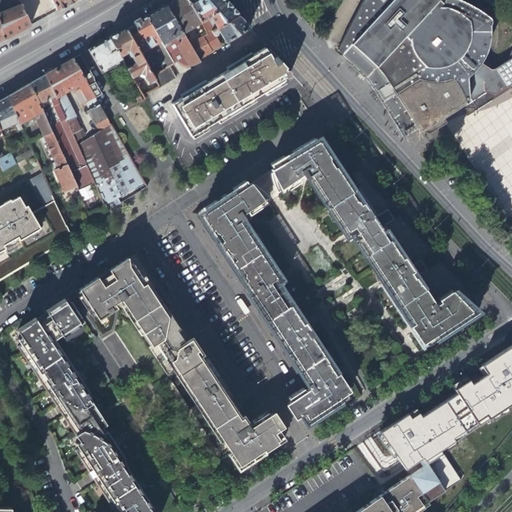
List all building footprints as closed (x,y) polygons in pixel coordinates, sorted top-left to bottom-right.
[(0,27),(4,39),(21,29),(29,25),(19,0),(8,0),(9,1),(7,2),(10,9),(0,13),(0,6),(0,5),(0,3),(0,27)] [(50,0),(55,11),(73,1),(74,0),(50,0)] [(182,34),(201,23),(186,0),(174,0),(165,6),(182,34)] [(211,18),(218,29),(240,16),(225,0),(186,0),(201,23),(202,24),(211,18)] [(363,0),(361,4),(339,47),(344,53),(342,55),(370,81),(404,135),(406,134),(407,136),(419,129),(422,134),(425,132),(432,132),(449,122),(446,116),(473,100),(474,102),(480,98),(487,94),(486,91),(488,90),(496,93),(508,86),(511,86),(511,46),(511,47),(510,49),(510,50),(510,52),(511,57),(504,61),(500,64),(499,65),(498,67),(497,71),(492,73),(491,73),(487,71),(488,69),(482,64),(481,66),(478,64),(485,53),(487,47),(489,43),(491,31),(491,22),(490,19),(489,16),(486,13),(480,10),(470,3),(464,0),(363,0)] [(179,48),(190,67),(194,66),(200,63),(198,61),(189,45),(182,34),(165,6),(146,17),(160,41),(163,45),(174,39),(180,36),(182,39),(180,43),(181,42),(183,46),(179,48)] [(243,19),(240,16),(218,29),(210,33),(214,38),(216,36),(216,35),(219,33),(227,43),(251,28),(243,19)] [(143,51),(160,41),(146,17),(125,28),(152,75),(161,70),(151,53),(149,55),(144,53),(143,51)] [(150,83),(155,80),(152,75),(125,28),(108,38),(120,58),(125,55),(127,53),(130,59),(132,58),(135,63),(131,66),(126,69),(132,79),(140,74),(144,76),(148,82),(150,83)] [(210,33),(204,37),(212,52),(220,47),(214,38),(210,33)] [(204,37),(189,45),(198,61),(212,52),(204,37)] [(90,49),(87,50),(101,73),(117,64),(121,72),(126,69),(120,58),(108,38),(90,49)] [(286,70),(276,58),(272,60),(267,53),(265,49),(171,105),(191,137),(217,121),(262,94),(284,81),(283,79),(285,78),(287,79),(289,78),(290,77),(291,76),(291,74),(290,73),(289,72),(288,72),(286,72),(285,70),(286,70)] [(270,51),(267,53),(272,60),(276,58),(270,51)] [(125,55),(131,66),(135,63),(132,58),(130,59),(127,53),(125,55)] [(92,78),(79,55),(72,59),(95,98),(95,99),(101,95),(94,82),(92,78)] [(78,122),(64,93),(72,89),(74,93),(81,89),(84,95),(80,98),(84,105),(85,104),(95,98),(72,59),(60,66),(45,75),(75,141),(85,136),(82,129),(80,130),(76,123),(78,122)] [(173,64),(178,71),(185,67),(187,67),(184,62),(181,64),(179,61),(173,64)] [(169,65),(161,70),(152,75),(155,80),(159,86),(160,87),(176,78),(169,65)] [(191,69),(190,67),(189,67),(187,67),(185,67),(178,71),(181,75),(191,69)] [(105,208),(105,207),(77,146),(75,141),(45,75),(37,79),(29,84),(78,191),(90,218),(105,208)] [(17,91),(30,119),(35,117),(37,122),(58,169),(54,170),(66,196),(78,191),(29,84),(20,89),(17,91)] [(25,122),(30,119),(17,91),(6,97),(20,126),(25,122)] [(1,134),(20,126),(6,97),(0,100),(0,130),(0,131),(1,134)] [(95,98),(85,104),(90,111),(99,105),(95,99),(95,98)] [(87,112),(99,132),(111,125),(99,105),(90,111),(87,112)] [(105,207),(144,184),(120,142),(115,133),(111,125),(99,132),(77,146),(105,207)] [(412,324),(411,325),(415,330),(422,342),(432,335),(435,335),(437,334),(438,335),(464,317),(466,319),(479,311),(473,305),(469,302),(475,297),(450,270),(441,260),(427,269),(420,257),(432,250),(427,244),(404,219),(401,215),(396,219),(389,208),(392,206),(383,196),(363,174),(358,169),(352,173),(336,150),(323,130),(293,150),(297,156),(293,159),(289,161),(286,157),(272,166),(276,172),(272,174),(273,181),(275,186),(276,190),(278,193),(287,187),(291,187),(294,185),(296,187),(303,182),(300,179),(304,176),(307,179),(312,176),(315,180),(311,182),(316,190),(317,189),(320,192),(322,194),(327,201),(325,203),(337,222),(340,220),(344,227),(345,230),(347,233),(355,227),(359,233),(363,239),(360,241),(365,248),(365,251),(368,255),(369,254),(374,261),(374,264),(376,267),(374,268),(378,274),(381,272),(385,278),(389,284),(387,285),(389,289),(391,292),(393,291),(398,298),(398,301),(404,311),(406,310),(410,317),(411,319),(412,324)] [(29,146),(12,156),(16,165),(33,155),(29,146)] [(9,150),(0,154),(0,164),(4,172),(16,165),(12,156),(9,150)] [(28,179),(38,199),(34,201),(37,209),(55,201),(42,173),(28,179)] [(310,337),(312,336),(310,333),(307,330),(303,324),(302,325),(298,319),(300,318),(284,293),(278,297),(275,292),(270,285),(279,279),(277,276),(274,274),(269,267),(272,265),(260,246),(257,248),(252,240),(252,237),(250,234),(251,233),(246,225),(243,227),(242,225),(240,223),(246,219),(244,217),(247,215),(248,214),(251,217),(257,212),(256,210),(257,209),(260,206),(270,199),(267,196),(264,191),(261,189),(255,185),(251,188),(248,182),(235,191),(237,195),(233,198),(229,200),(225,194),(194,215),(237,280),(243,276),(255,295),(252,297),(260,308),(259,309),(262,314),(260,315),(278,342),(286,336),(290,342),(282,348),(310,391),(307,393),(303,388),(288,398),(306,425),(312,421),(311,419),(314,417),(316,414),(323,410),(325,413),(337,403),(336,402),(339,400),(339,397),(349,391),(339,376),(337,374),(336,375),(334,371),(330,370),(326,363),(327,362),(316,341),(314,343),(310,337)] [(0,281),(67,241),(72,238),(69,232),(55,201),(32,215),(28,207),(25,208),(19,198),(12,202),(11,200),(0,206),(0,281)] [(192,337),(190,338),(187,332),(182,326),(184,325),(136,251),(105,271),(108,275),(99,280),(98,278),(79,291),(82,295),(78,298),(90,316),(94,313),(98,320),(113,310),(112,308),(113,307),(116,308),(114,304),(121,300),(168,373),(184,354),(186,355),(188,356),(191,356),(193,355),(194,354),(196,353),(198,351),(198,350),(198,346),(195,340),(192,337)] [(153,511),(155,511),(130,474),(125,477),(124,475),(126,474),(124,470),(122,471),(116,463),(125,457),(110,434),(106,437),(103,432),(109,428),(96,408),(92,411),(90,409),(93,406),(91,403),(88,405),(82,397),(90,392),(70,363),(66,365),(57,351),(61,349),(55,341),(54,342),(50,336),(59,331),(64,340),(82,328),(79,322),(83,320),(72,303),(68,306),(65,302),(47,314),(50,318),(39,324),(37,321),(19,333),(23,340),(19,342),(22,347),(19,349),(82,443),(79,446),(82,451),(79,453),(105,492),(107,491),(111,498),(112,497),(116,503),(117,502),(123,511),(153,511)] [(266,414),(252,423),(256,429),(252,432),(242,416),(243,416),(229,396),(226,392),(216,378),(217,377),(204,357),(178,374),(198,404),(199,403),(201,406),(202,410),(225,446),(229,448),(231,451),(229,452),(240,468),(247,463),(248,465),(268,451),(267,450),(276,444),(277,445),(284,441),(266,414)] [(497,371),(449,406),(473,439),(511,410),(511,357),(496,369),(497,371)] [(444,398),(385,436),(399,459),(404,465),(407,470),(410,475),(426,497),(484,458),(473,439),(449,406),(444,398)] [(428,500),(426,497),(410,475),(399,482),(368,504),(356,511),(411,511),(420,506),(428,500)]
